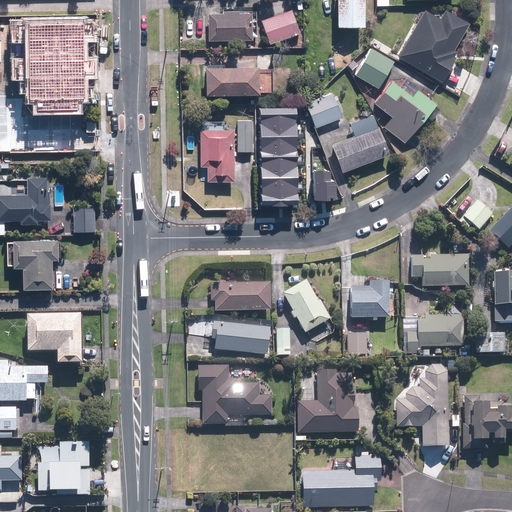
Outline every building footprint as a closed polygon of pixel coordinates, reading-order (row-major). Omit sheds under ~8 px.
[(333,0),(334,30),(358,29),(357,0),(333,0)] [(259,22),(267,45),(296,35),(289,12),(259,22)] [(423,13),(396,58),(438,84),(452,60),(447,57),(466,26),(442,12),(436,21),(423,13)] [(206,18),(207,42),(248,42),(248,17),(206,18)] [(29,25),(29,102),(37,102),(37,111),(78,110),(78,99),(85,99),(84,25),(29,25)] [(390,63),(368,50),(353,77),(374,89),(390,63)] [(202,73),(203,97),(253,96),(253,72),(202,73)] [(382,129),(402,144),(430,107),(412,93),(406,100),(387,85),(372,106),(390,119),(382,129)] [(303,106),(313,129),(339,119),(337,114),(339,113),(332,94),(303,106)] [(261,108),(261,121),(297,120),(297,107),(261,108)] [(333,147),(343,173),(389,156),(374,118),(352,126),(356,138),(333,147)] [(261,121),(261,134),(297,133),(297,120),(261,121)] [(239,123),(240,150),(252,150),(252,122),(239,123)] [(205,167),(205,182),(231,182),(230,133),(200,134),(201,167),(205,167)] [(261,134),(262,147),(298,147),(297,133),(261,134)] [(262,147),(262,162),(298,162),(298,147),(262,147)] [(262,162),(262,176),(298,176),(298,162),(262,162)] [(316,171),(316,200),(329,200),(329,197),(336,197),(336,181),(331,181),(331,171),(316,171)] [(0,192),(0,218),(53,217),(53,203),(50,203),(49,175),(31,175),(31,192),(0,192)] [(262,176),(263,190),(298,190),(298,176),(262,176)] [(263,190),(263,205),(298,205),(298,190),(263,190)] [(461,218),(475,230),(489,215),(475,202),(461,218)] [(511,205),(486,232),(504,250),(511,240),(511,205)] [(96,208),(76,208),(76,230),(96,230),(96,208)] [(61,236),(17,237),(18,264),(27,263),(28,284),(57,283),(56,255),(62,255),(61,236)] [(420,257),(409,257),(409,281),(418,281),(418,288),(464,287),(464,257),(426,257),(426,261),(420,261),(420,257)] [(511,274),(491,275),(491,323),(511,322),(511,274)] [(302,283),(279,296),(301,335),(324,322),(302,283)] [(348,289),(347,319),(384,319),(385,285),(366,285),(366,289),(348,289)] [(212,301),(212,313),(265,312),(265,286),(207,286),(208,301),(212,301)] [(84,312),(32,313),(33,349),(62,348),(63,358),(85,358),(84,312)] [(404,334),(405,354),(417,354),(417,348),(459,348),(458,318),(422,319),(422,321),(413,321),(414,334),(404,334)] [(214,325),(211,351),(262,356),(265,330),(214,325)] [(286,330),(273,330),(274,355),(287,355),(286,330)] [(364,355),(363,335),(346,336),(347,356),(364,355)] [(476,336),(476,353),(500,353),(500,336),(476,336)] [(49,365),(0,365),(0,397),(38,398),(38,381),(49,381),(49,365)] [(445,447),(444,373),(437,366),(428,366),(422,373),(422,380),(417,380),(417,389),(409,389),(403,396),(403,401),(394,401),(395,428),(419,427),(419,448),(445,447)] [(200,368),(201,425),(224,425),(224,417),(269,416),(269,398),(256,398),(256,385),(233,385),(233,381),(225,381),(225,367),(200,368)] [(295,403),(295,434),(353,433),(353,410),(349,410),(348,375),(333,375),(333,374),(315,374),(315,403),(295,403)] [(476,397),(462,397),(462,450),(476,450),(476,443),(481,443),(481,437),(486,437),(486,443),(500,442),(500,434),(511,434),(511,415),(510,415),(510,405),(499,405),(499,403),(476,404),(476,397)] [(0,407),(0,429),(18,429),(17,407),(0,407)] [(92,493),(92,440),(63,440),(63,462),(41,462),(41,490),(55,490),(55,488),(59,488),(59,493),(92,493)] [(0,489),(3,490),(3,479),(23,479),(22,455),(0,455),(0,489)] [(300,472),(300,508),(368,508),(367,491),(372,491),(372,458),(351,459),(351,472),(300,472)]
